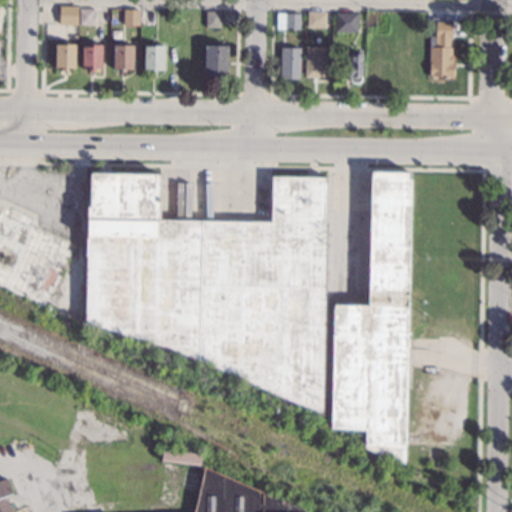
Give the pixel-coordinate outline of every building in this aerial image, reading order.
[(76,25),(58,25),(59,6),(76,6),(76,25)] [(93,25),(79,24),(79,9),(94,9),(93,25)] [(138,26),(124,26),(124,9),(138,9),(138,26)] [(154,25),(140,25),(140,9),(154,9),(154,25)] [(219,28),(204,28),(205,11),(217,12),(219,12),(219,28)] [(324,28),(306,28),(307,12),(309,12),(324,12),(324,28)] [(298,29),(276,29),(276,13),(279,13),(299,14),(298,29)] [(357,33),(334,32),(335,13),(353,13),(357,13),(357,33)] [(376,30),(366,30),(366,14),(376,14),(376,30)] [(407,29),(396,29),(396,14),(398,14),(408,14),(407,29)] [(450,38),(447,38),(447,48),(450,48),(450,55),(451,55),(451,62),(452,62),(452,78),(428,77),(429,37),(434,37),(434,23),(451,23),(450,38)] [(74,68),(54,68),(54,44),(75,45),(74,68)] [(100,69),(79,68),(79,46),(90,47),(90,44),(100,44),(100,69)] [(132,70),(112,69),(113,45),(133,46),(132,70)] [(162,70),(156,70),(156,73),(150,73),(150,69),(142,69),(142,45),(163,46),(162,70)] [(225,74),(203,74),(204,45),(226,45),(225,74)] [(298,79),(279,79),(280,47),(299,48),(298,79)] [(326,78),(304,78),(305,47),(326,47),(326,78)] [(359,80),(357,83),(351,83),(349,80),(349,76),(343,76),(344,59),(339,58),(339,52),(362,53),(359,80)] [(416,75),(409,75),(408,77),(403,77),(403,74),(395,74),(396,56),(416,56),(416,75)] [(385,81),(373,81),(373,79),(365,79),(366,61),(386,62),(385,81)] [(410,172),(404,464),(400,464),(364,448),(364,429),(329,428),(332,304),(366,305),(369,171),(410,172)] [(321,415),(168,348),(84,324),(85,206),(88,206),(88,173),(158,174),(158,218),(269,222),(270,177),(324,177),(321,415)] [(35,214),(35,228),(74,245),(46,308),(0,287),(0,201),(1,199),(35,214)] [(201,454),(200,466),(160,462),(161,450),(201,454)] [(304,511),(303,511),(0,511),(0,481),(6,479),(11,495),(4,497),(11,511),(192,511),(202,466),(304,511)]
